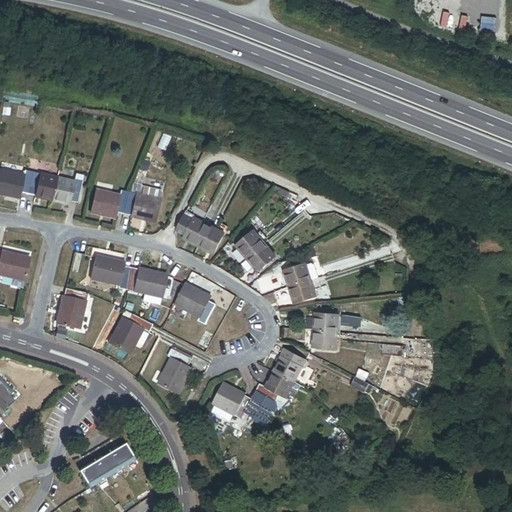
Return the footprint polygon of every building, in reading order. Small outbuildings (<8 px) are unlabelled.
[(0,171),(0,194),(5,195),(5,194),(19,197),(20,193),(24,176),(0,171)] [(33,172),(25,171),(24,176),(20,193),(28,194),(33,172)] [(40,174),(33,172),(28,194),(35,196),(40,174)] [(52,201),(57,177),(40,174),(35,196),(35,197),(52,201)] [(74,181),(57,177),(52,201),(69,205),(70,201),(74,181)] [(77,202),(82,180),(75,179),(74,181),(70,201),(77,202)] [(132,182),(130,192),(136,193),(139,194),(141,184),(132,182)] [(121,195),(97,190),(91,213),(102,216),(102,214),(116,217),(117,212),(121,195)] [(124,214),(129,191),(122,190),(121,195),(117,212),(124,214)] [(136,193),(130,192),(129,191),(124,214),(131,216),(136,193)] [(139,194),(136,193),(131,216),(145,219),(144,220),(155,222),(160,199),(139,194)] [(185,215),(177,231),(185,236),(193,219),(185,215)] [(193,219),(185,236),(183,240),(199,247),(209,226),(193,219)] [(224,234),(209,226),(199,247),(214,254),(224,234)] [(248,259),(265,244),(254,231),(237,246),(248,259)] [(277,258),(265,244),(248,259),(260,273),(277,258)] [(1,252),(0,256),(0,275),(24,281),(29,259),(18,257),(18,256),(1,252)] [(123,266),(124,263),(107,258),(107,260),(96,257),(90,279),(118,286),(123,266)] [(289,287),(311,280),(306,263),(283,271),(289,287)] [(130,268),(123,266),(118,286),(118,288),(125,290),(130,268)] [(138,270),(130,268),(125,290),(132,292),(138,270)] [(138,268),(138,270),(132,292),(143,294),(159,299),(160,299),(166,276),(156,274),(157,273),(138,268)] [(317,296),(311,280),(289,287),(294,304),(306,300),(314,298),(317,296)] [(197,290),(185,285),(176,305),(201,317),(209,300),(211,295),(197,289),(197,290)] [(86,293),(65,288),(63,295),(84,300),(86,293)] [(84,300),(63,295),(61,294),(56,312),(58,312),(55,323),(76,329),(84,300)] [(143,294),(141,301),(158,305),(159,299),(143,294)] [(215,303),(209,300),(201,317),(199,320),(206,324),(215,303)] [(339,315),(315,313),(314,332),(338,333),(339,315)] [(151,325),(131,315),(127,322),(142,330),(148,333),(151,325)] [(142,330),(127,322),(120,319),(108,344),(127,355),(132,345),(134,345),(142,330)] [(338,333),(314,332),(313,348),(337,350),(338,333)] [(190,359),(170,349),(167,355),(171,357),(187,365),(190,359)] [(303,368),(306,361),(285,351),(282,358),(303,368)] [(187,365),(171,357),(158,383),(178,392),(183,381),(185,382),(192,367),(187,365)] [(282,358),(280,357),(273,373),(295,383),(303,368),(282,358)] [(295,383),(273,373),(265,389),(280,396),(288,399),(295,383)] [(352,378),(348,386),(367,396),(371,388),(352,378)] [(0,384),(0,412),(6,406),(2,402),(9,395),(4,389),(0,384)] [(232,389),(222,384),(212,406),(215,407),(233,416),(234,416),(244,396),(231,390),(232,389)] [(265,389),(260,386),(257,393),(277,403),(280,396),(265,389)] [(243,421),(253,400),(245,396),(244,396),(234,416),(243,421)] [(215,407),(212,413),(230,422),(233,416),(215,407)] [(289,424),(284,426),(288,441),(294,439),(289,424)] [(122,443),(108,452),(118,468),(132,459),(122,443)] [(108,452),(93,461),(104,477),(118,468),(108,452)] [(104,477),(93,461),(79,471),(89,486),(104,477)]
